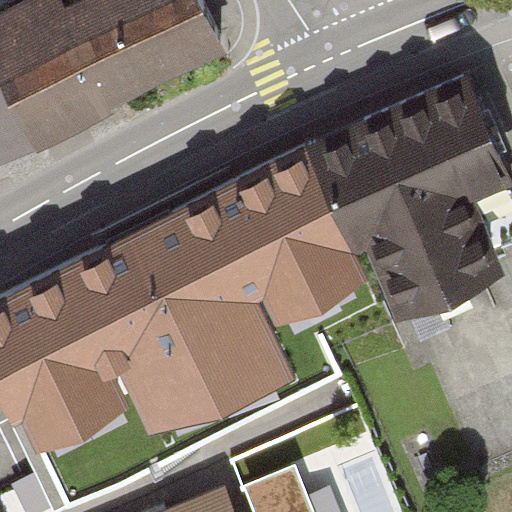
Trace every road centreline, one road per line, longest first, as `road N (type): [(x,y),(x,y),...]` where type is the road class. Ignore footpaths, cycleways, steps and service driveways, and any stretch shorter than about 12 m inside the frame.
road 1 (tertiary): [(326,61),(0,230)]
road 2 (tertiary): [(480,0),(326,61)]
